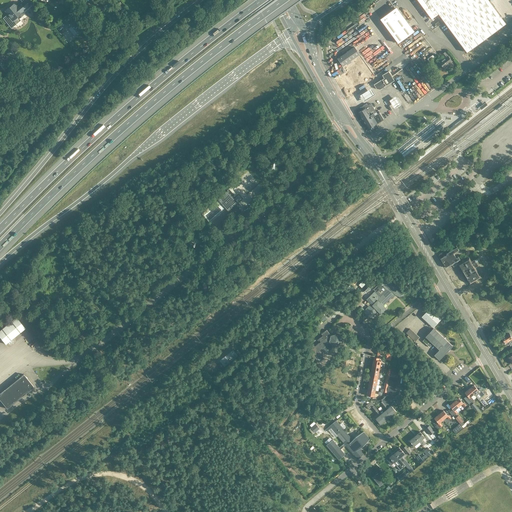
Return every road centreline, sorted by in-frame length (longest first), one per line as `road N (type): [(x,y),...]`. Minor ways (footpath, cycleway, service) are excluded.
road 1 (motorway): [(0,246),(125,125),(284,0)]
road 2 (motorway): [(0,262),(290,33)]
road 3 (track): [(405,214),(373,236),(327,249),(112,418)]
road 4 (motorway): [(262,0),(165,75),(0,229)]
road 5 (unclassified): [(116,330),(297,183),(342,117)]
road 6 (motorway): [(201,0),(116,73),(0,214)]
road 7 (track): [(373,236),(207,366),(143,394)]
road 8 (unclassified): [(385,441),(357,407),(369,345),(444,283)]
road 9 (track): [(164,511),(142,487),(106,472),(61,487),(29,511)]
road 10 (track): [(0,508),(112,418)]
road 11 (unclassified): [(385,441),(488,357)]
road 12 (unclassified): [(362,145),(468,69)]
